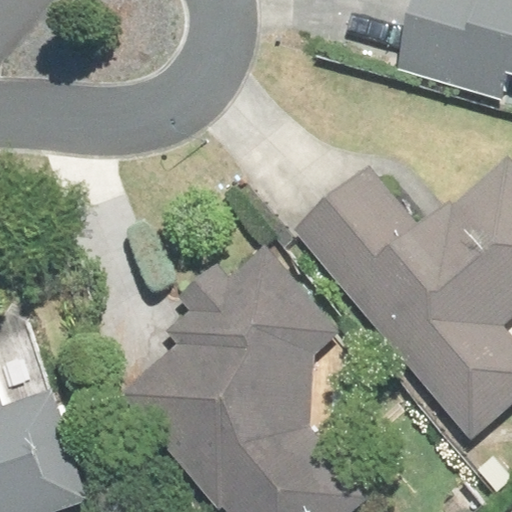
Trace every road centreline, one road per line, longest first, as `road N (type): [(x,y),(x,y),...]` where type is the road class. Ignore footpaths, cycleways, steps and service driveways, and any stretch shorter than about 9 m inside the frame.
road 1 (residential): [(212,0),(216,14),(192,83),(135,110)]
road 2 (residential): [(135,110),(0,104)]
